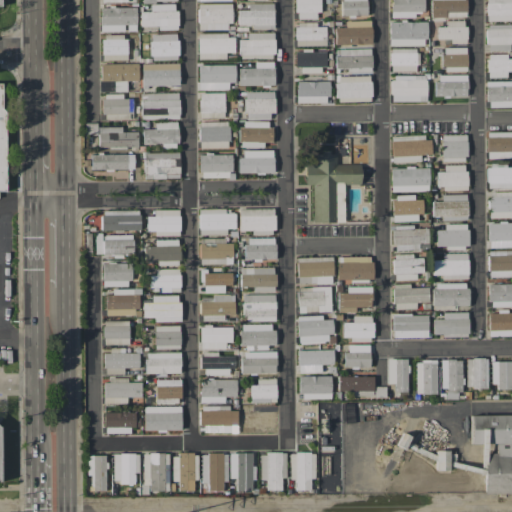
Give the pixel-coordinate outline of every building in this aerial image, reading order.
[(318,0),(294,0),(295,19),(319,19),(318,0)] [(366,15),(365,0),(340,0),(341,16),(366,15)] [(390,0),(391,17),(414,17),(414,11),(423,11),(422,0),(390,0)] [(464,0),(430,0),(431,17),(465,17),(464,0)] [(511,0),(485,0),(486,21),(511,20),(511,0)] [(249,10),(237,9),(236,27),(273,27),(273,3),(249,3),(249,10)] [(176,4),(150,4),(150,10),(139,11),(140,27),(159,26),(159,29),(176,29),(176,4)] [(197,30),(230,30),(230,4),(197,4),(197,30)] [(136,8),(100,7),(100,31),(135,32),(136,8)] [(334,27),(335,44),(371,44),(370,20),(344,21),(344,27),(334,27)] [(446,43),(465,44),(466,20),(445,20),(445,27),(436,26),(436,39),(446,39),(446,43)] [(425,21),(388,21),(388,45),(425,45),(425,21)] [(325,45),(325,26),(317,26),(316,22),(295,22),(295,46),(325,45)] [(511,27),(510,28),(510,25),(485,24),(485,51),(508,51),(508,43),(511,43),(511,27)] [(246,33),(246,39),(238,39),(239,58),(273,58),(273,32),(246,33)] [(198,59),(224,58),(224,52),(233,52),(233,33),(197,34),(198,59)] [(177,34),(150,34),(150,60),(177,59),(177,34)] [(101,36),(102,60),(127,60),(126,35),(101,36)] [(466,71),(466,47),(442,47),(443,71),(466,71)] [(370,48),(334,49),(335,68),(346,68),(346,73),(371,72),(370,48)] [(417,48),(390,48),(390,71),(417,71),(417,48)] [(323,50),(295,51),(296,73),(324,72),(323,50)] [(511,75),(511,55),(487,55),(487,75),(511,75)] [(273,61),(253,62),(253,67),(237,68),(238,85),(273,85),(273,61)] [(137,63),(100,64),(100,81),(114,80),(114,91),(126,91),(126,81),(138,80),(137,63)] [(178,63),(141,64),(141,86),(178,85),(178,63)] [(234,64),(197,64),(197,90),(227,89),(227,82),(234,82),(234,64)] [(370,75),(336,76),(336,102),(370,101),(370,75)] [(425,101),(425,75),(391,75),(391,101),(425,101)] [(466,75),(435,75),(435,97),(466,96),(466,75)] [(486,107),(511,106),(511,80),(486,81),(486,107)] [(296,103),(328,102),(328,81),(296,81),(296,103)] [(179,118),(178,92),(140,93),(141,119),(179,118)] [(223,92),(198,93),(198,117),(224,117),(223,92)] [(273,92),(244,92),(244,119),(273,119),(273,92)] [(122,94),(102,94),(103,120),(132,119),(132,98),(122,98),(122,94)] [(142,144),(161,143),(162,148),(177,147),(176,121),(154,122),(154,129),(141,129),(142,144)] [(228,121),(198,122),(199,148),(228,147),(228,121)] [(270,142),(270,121),(239,121),(239,147),(263,147),(263,142),(270,142)] [(96,122),(84,122),(84,134),(96,134),(96,122)] [(137,132),(121,131),(121,126),(98,126),(97,146),(137,147),(137,132)] [(511,158),(511,151),(511,136),(511,132),(486,132),(486,158),(511,158)] [(465,134),(440,135),(440,161),(466,161),(465,134)] [(390,136),(391,162),(420,161),(420,155),(430,154),(430,135),(390,136)] [(142,152),(143,179),(179,179),(178,152),(142,152)] [(343,222),(343,184),(359,184),(360,164),(336,164),(336,153),(312,152),(312,165),(304,164),(304,185),(312,185),(312,222),(343,222)] [(133,154),(90,153),(90,169),(133,170),(133,154)] [(231,154),(198,154),(198,177),(231,177),(231,154)] [(466,189),(465,164),(443,165),(443,171),(437,171),(437,189),(466,189)] [(486,189),(511,188),(511,182),(511,181),(511,164),(485,166),(486,189)] [(427,167),(390,168),(390,192),(428,191),(427,167)] [(511,192),(488,193),(488,218),(511,218),(511,211),(511,210),(511,192)] [(467,219),(466,194),(441,194),(441,201),(431,201),(432,216),(440,216),(440,220),(467,219)] [(392,221),(420,220),(419,196),(391,196),(392,221)] [(226,234),(226,229),(235,228),(234,213),(224,214),(224,208),(198,209),(198,235),(226,234)] [(273,208),(238,208),(238,233),(273,232),(273,208)] [(100,210),(101,230),(139,230),(139,210),(100,210)] [(179,210),(153,210),(153,215),(146,215),(146,234),(179,234),(179,210)] [(435,230),(435,247),(467,246),(467,223),(444,224),(444,230),(435,230)] [(511,240),(511,224),(487,226),(487,241),(511,240)] [(392,250),(418,250),(417,243),(427,242),(427,228),(413,228),(413,225),(391,225),(392,250)] [(94,255),(133,255),(132,234),(94,235),(94,255)] [(274,238),(244,237),(244,259),(274,260),(274,238)] [(154,240),(154,245),(143,246),(144,261),(157,261),(157,266),(179,265),(178,239),(154,240)] [(199,264),(231,264),(231,240),(199,240),(199,264)] [(487,277),(511,276),(511,250),(487,252),(487,277)] [(467,253),(441,253),(441,260),(432,260),(432,275),(441,275),(441,279),(467,279),(467,253)] [(422,257),(412,258),(412,254),(392,254),(392,280),(415,279),(415,273),(422,272),(422,257)] [(296,257),(297,284),(332,283),(331,256),(296,257)] [(371,256),(335,257),(336,280),(371,279),(371,256)] [(102,286),(130,286),(129,263),(102,263),(102,286)] [(274,267),(240,267),(240,287),(252,287),(252,291),(274,291),(274,267)] [(179,292),(179,270),(149,270),(149,291),(179,292)] [(231,273),(203,272),(202,292),(223,293),(223,285),(231,285),(231,273)] [(467,306),(467,282),(431,283),(432,306),(467,306)] [(511,283),(488,284),(489,307),(511,306),(511,283)] [(416,308),(416,302),(428,302),(427,287),(408,287),(408,284),(392,284),(393,309),(416,308)] [(297,312),(330,311),(329,286),(296,287),(297,312)] [(370,286),(345,287),(345,292),(337,292),(337,312),(355,312),(355,307),(371,307),(370,286)] [(105,290),(105,315),(138,315),(137,289),(105,290)] [(200,301),(200,320),(223,320),(223,315),(233,315),(233,294),(213,295),(213,301),(200,301)] [(274,320),(274,294),(243,295),(243,321),(274,320)] [(153,321),(179,321),(179,295),(150,295),(150,303),(142,303),(142,317),(153,317),(153,321)] [(511,311),(497,311),(497,312),(487,313),(488,336),(511,335),(511,311)] [(432,319),(433,336),(468,335),(467,312),(442,312),(442,318),(432,319)] [(427,314),(392,315),(392,337),(427,337),(427,314)] [(297,343),(330,341),(330,319),(321,319),(321,315),(296,316),(297,343)] [(371,315),(352,316),(352,322),(342,322),(342,337),(351,337),(351,341),(371,341),(371,315)] [(128,343),(128,320),(103,320),(103,344),(128,343)] [(273,324),(239,324),(240,348),(267,348),(267,344),(273,344),(273,324)] [(153,325),(154,349),(180,348),(179,325),(153,325)] [(199,326),(199,349),(224,349),(224,342),(231,342),(231,326),(199,326)] [(369,345),(345,344),(344,367),(368,368),(369,345)] [(138,367),(138,352),(123,352),(123,349),(103,349),(103,374),(123,374),(123,367),(138,367)] [(297,350),(298,372),(320,371),(320,365),(332,364),(331,349),(297,350)] [(228,375),(228,368),(234,368),(233,355),(217,355),(217,351),(201,352),(201,375),(228,375)] [(275,351),(241,352),(241,373),(275,372),(275,351)] [(179,352),(144,352),(145,374),(179,374),(179,352)] [(386,383),(394,383),(394,391),(406,391),(406,358),(387,358),(386,383)] [(465,358),(465,388),(487,387),(486,358),(465,358)] [(440,359),(440,388),(447,388),(447,397),(460,397),(459,359),(440,359)] [(435,394),(436,360),(415,360),(415,393),(435,394)] [(511,389),(510,361),(491,361),(492,389),(511,389)] [(329,375),(299,376),(299,399),(330,399),(329,375)] [(373,390),(373,376),(337,375),(337,390),(373,390)] [(102,403),(126,403),(126,397),(140,397),(141,382),(126,382),(127,378),(110,377),(110,382),(103,382),(102,403)] [(179,379),(155,379),(155,403),(180,403),(179,379)] [(236,379),(199,379),(199,402),(224,403),(224,396),(235,397),(236,379)] [(275,380),(249,380),(249,403),(275,402),(275,380)] [(180,406),(143,406),(143,430),(180,430),(180,406)] [(199,407),(199,425),(204,425),(204,433),(236,432),(236,406),(199,407)] [(275,406),(250,406),(250,412),(240,412),(240,428),(250,428),(250,432),(276,432),(275,406)] [(103,433),(133,433),(132,411),(103,412),(103,433)] [(448,470),(448,450),(435,450),(435,470),(448,470)] [(314,452),(288,452),(289,480),(294,480),(294,490),(309,490),(309,479),(314,479),(314,452)] [(112,483),(134,483),(133,473),(138,473),(138,453),(112,453),(112,483)] [(167,453),(141,453),(142,491),(168,490),(167,453)] [(193,490),(193,480),(197,480),(196,453),(171,454),(172,481),(177,481),(177,491),(193,490)] [(200,482),(208,482),(208,490),(221,491),(222,481),(226,481),(226,453),(201,453),(200,482)] [(229,453),(228,478),(236,478),(235,491),(252,491),(253,466),(251,465),(251,453),(229,453)] [(259,479),(266,479),(266,490),(281,490),(281,478),(285,478),(285,453),(259,453),(259,479)] [(105,455),(86,455),(86,475),(92,475),(92,490),(105,490),(105,455)]
